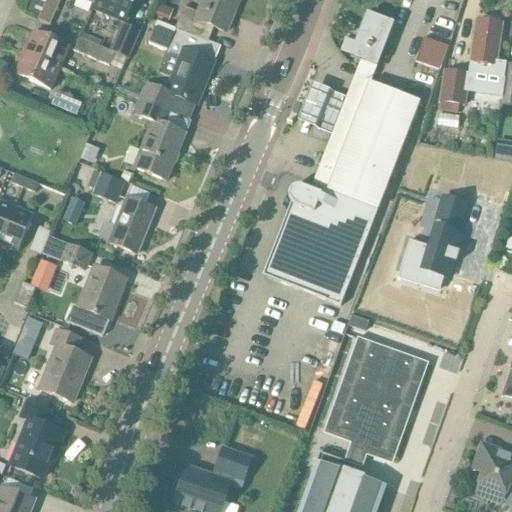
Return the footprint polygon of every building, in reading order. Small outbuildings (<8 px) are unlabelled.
[(38,22),(50,28),(61,1),(57,0),(30,0),(25,14),(39,20),(38,22)] [(97,0),(95,6),(94,9),(126,23),(135,0),(97,0)] [(175,30),(209,44),(215,29),(226,34),(240,0),(204,0),(198,14),(184,8),(175,30)] [(395,26),(367,16),(351,58),(361,63),(346,102),(331,140),(311,192),(302,189),(295,189),(291,192),(289,197),(289,202),(292,206),(295,207),(267,279),(341,309),(349,287),(348,287),(419,105),(371,87),(395,26)] [(467,94),(503,99),(504,93),(508,66),(508,64),(497,63),(502,27),(500,26),(500,22),(485,20),(484,24),(476,23),(469,76),(444,72),(439,104),(440,104),(439,111),(459,113),(460,106),(465,107),(467,94)] [(139,102),(170,114),(176,98),(197,107),(215,64),(212,63),(218,48),(209,44),(175,30),(175,31),(156,23),(148,45),(181,59),(167,93),(145,84),(141,94),(119,85),(116,93),(138,103),(139,102)] [(126,29),(115,56),(127,61),(138,34),(126,29)] [(25,55),(60,70),(69,49),(34,34),(25,55)] [(113,54),(80,39),(74,52),(108,67),(113,54)] [(423,39),(415,64),(440,72),(448,48),(423,39)] [(51,91),(60,70),(25,55),(16,76),(51,91)] [(511,64),(508,64),(508,66),(504,93),(503,99),(501,107),(511,108),(511,64)] [(346,102),(312,89),(298,127),(331,140),(346,102)] [(82,106),(56,94),(51,106),(77,117),(82,106)] [(135,170),(168,183),(186,135),(165,127),(170,114),(139,102),(138,103),(133,117),(152,125),(135,170)] [(460,118),(458,118),(438,115),(437,128),(458,131),(460,118)] [(511,160),(511,145),(501,145),(500,160),(511,160)] [(439,200),(443,165),(414,161),(409,196),(439,200)] [(117,206),(125,185),(99,175),(91,197),(117,206)] [(11,185),(23,190),(26,181),(15,176),(11,185)] [(39,186),(26,181),(23,190),(35,195),(39,186)] [(100,240),(138,256),(156,211),(129,200),(117,229),(105,224),(102,227),(99,236),(100,240)] [(72,201),(69,208),(81,213),(84,206),(72,201)] [(400,273),(420,280),(423,273),(450,281),(455,265),(458,266),(461,256),(459,255),(464,240),(456,237),(458,230),(462,231),(470,208),(447,201),(431,250),(410,243),(400,273)] [(0,245),(0,246),(15,210),(0,203),(0,245)] [(19,253),(33,217),(15,210),(0,246),(19,253)] [(28,252),(41,258),(42,257),(49,239),(51,233),(38,228),(28,252)] [(61,264),(86,274),(92,256),(49,239),(42,257),(61,264)] [(41,263),(38,270),(54,277),(57,269),(41,263)] [(111,322),(127,281),(95,268),(78,309),(76,308),(73,310),(67,324),(103,338),(104,338),(105,337),(105,336),(105,335),(105,334),(104,334),(109,321),(111,322)] [(28,311),(36,291),(23,286),(15,306),(28,311)] [(43,326),(28,320),(12,357),(27,363),(43,326)] [(352,320),(349,328),(364,333),(367,325),(352,320)] [(41,392),(73,405),(91,360),(75,353),(80,341),(57,332),(52,346),(58,348),(41,392)] [(372,511),(381,488),(366,483),(357,480),(360,469),(366,454),(390,462),(424,366),(428,368),(428,366),(357,341),(357,342),(361,343),(328,433),(356,443),(348,465),(344,464),(319,455),(315,466),(320,468),(304,511),(372,511)] [(11,468),(42,480),(53,452),(58,453),(65,435),(44,427),(50,412),(27,404),(22,419),(28,422),(11,468)] [(476,498),(503,507),(509,488),(511,488),(511,458),(483,449),(478,462),(488,465),(476,498)] [(212,481),(186,471),(174,505),(192,511),(220,511),(227,493),(238,497),(251,462),(223,452),(212,481)] [(0,499),(0,511),(30,511),(34,504),(3,491),(0,499)]
